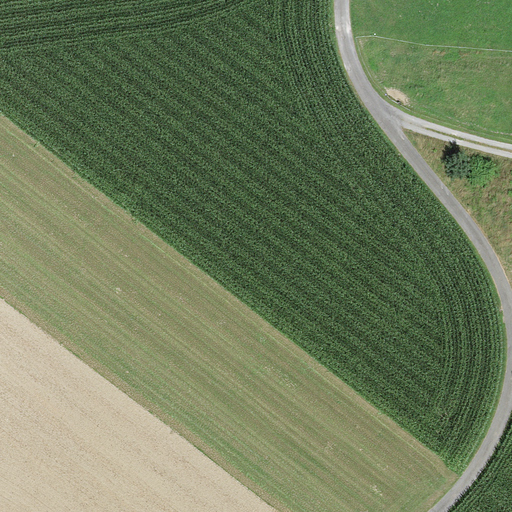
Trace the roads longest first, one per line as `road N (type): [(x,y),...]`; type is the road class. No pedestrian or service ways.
road 1 (track): [(341,0),(341,50),(386,127),(495,275),(509,336),(501,418),(467,478),(434,511)]
road 2 (track): [(374,107),(511,151)]
